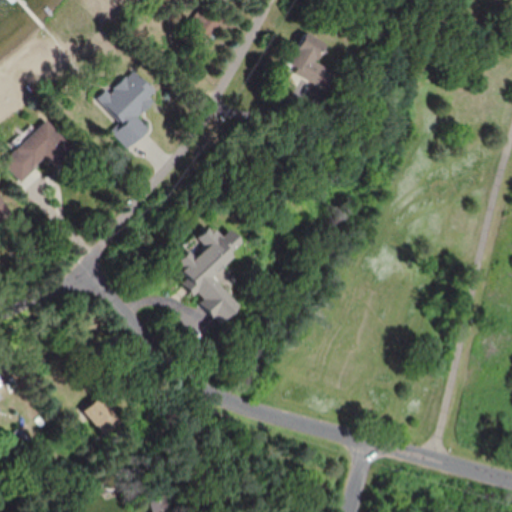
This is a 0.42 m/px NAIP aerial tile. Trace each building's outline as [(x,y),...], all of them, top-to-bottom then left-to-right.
[(185,23),(206,39),(218,23),(197,7),(185,23)] [(326,89),(335,72),(315,61),(324,42),(303,32),(285,68),(326,89)] [(135,117),(153,99),(145,91),(150,86),(130,67),(95,102),(133,140),(145,127),(135,117)] [(0,158),(19,179),(45,155),(53,164),(72,147),(45,117),(0,156),(0,158)] [(0,217),(9,213),(0,195),(0,217)] [(235,255),(227,245),(233,241),(226,231),(218,237),(209,225),(194,236),(203,247),(197,251),(192,246),(173,261),(186,277),(181,281),(216,324),(235,309),(209,277),(235,255)] [(82,409),(103,434),(119,420),(99,395),(82,409)] [(7,438),(17,450),(29,440),(19,427),(7,438)]
